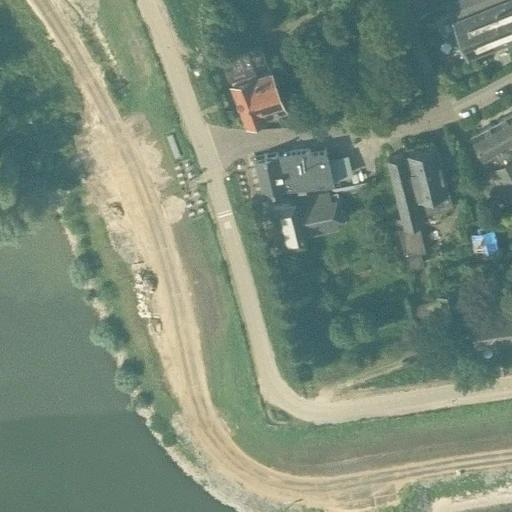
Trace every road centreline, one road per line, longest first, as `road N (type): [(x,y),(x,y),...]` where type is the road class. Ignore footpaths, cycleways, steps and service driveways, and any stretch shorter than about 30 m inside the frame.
road 1 (unclassified): [(204,153),(269,376),(284,400),(329,411),(511,387)]
road 2 (residential): [(204,153),(239,141),(409,123),(511,78)]
road 3 (unclassified): [(204,153),(146,0)]
